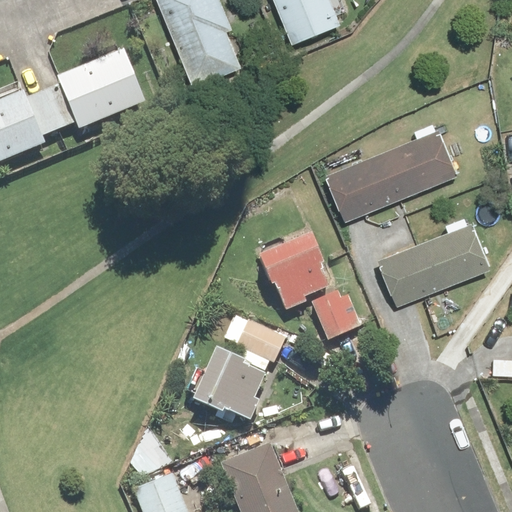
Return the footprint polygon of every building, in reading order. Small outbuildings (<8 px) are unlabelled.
[(220,0),(155,0),(191,89),(241,69),(227,34),(233,32),(220,0)] [(272,0),(292,46),(341,26),(330,0),(272,0)] [(121,52),(54,79),(75,131),(142,104),(121,52)] [(18,92),(0,99),(0,162),(41,145),(18,92)] [(327,178),(345,223),(455,178),(437,133),(327,178)] [(380,264),(397,308),(489,272),(472,228),(380,264)] [(305,237),(253,258),(266,288),(270,287),(281,313),(304,304),(302,299),(327,288),(305,237)] [(344,287),(309,302),(324,338),(360,322),(344,287)] [(283,337),(245,319),(232,345),(270,363),(283,337)] [(206,351),(188,402),(246,423),(265,372),(206,351)] [(293,511),(265,446),(216,466),(235,511),(293,511)] [(184,511),(168,474),(131,490),(140,511),(184,511)]
